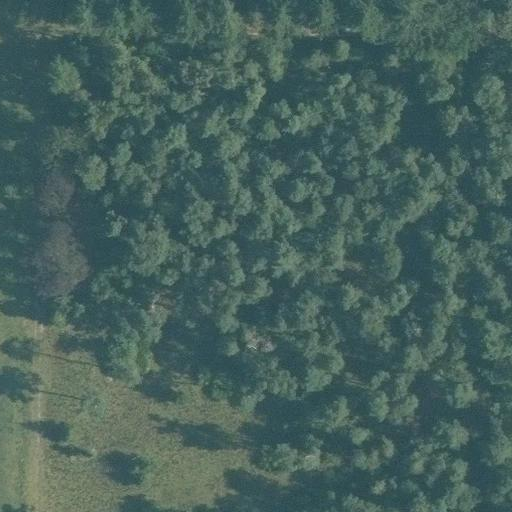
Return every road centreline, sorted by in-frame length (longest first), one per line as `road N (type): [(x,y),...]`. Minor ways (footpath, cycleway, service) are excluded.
road 1 (track): [(478,0),(462,511)]
road 2 (track): [(511,36),(0,37)]
road 3 (track): [(44,36),(30,511)]
